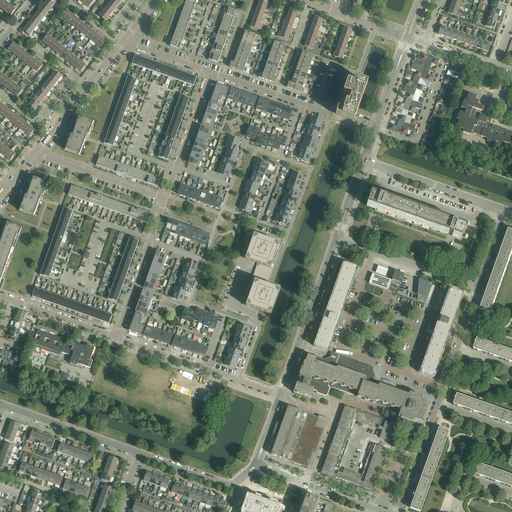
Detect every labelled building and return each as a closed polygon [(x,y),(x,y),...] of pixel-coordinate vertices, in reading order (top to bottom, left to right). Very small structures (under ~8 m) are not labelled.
[(91,0),(87,0),(84,4),(89,8),(94,2),(91,0)] [(194,9),(195,4),(186,1),(185,6),(194,9)] [(6,2),(1,9),(6,12),(11,6),(6,2)] [(46,2),(42,7),(49,12),(52,7),(46,2)] [(117,7),(111,2),(107,7),(113,12),(117,7)] [(502,5),(494,2),(492,8),(500,11),(502,5)] [(460,6),(450,3),(449,8),(461,12),(461,11),(459,10),(460,6)] [(258,4),(256,10),(264,13),(266,7),(258,4)] [(11,6),(6,12),(10,16),(16,10),(11,6)] [(192,14),(194,9),(185,6),(183,11),(192,14)] [(42,7),(38,12),(45,17),(49,12),(42,7)] [(113,12),(107,7),(103,12),(110,17),(113,12)] [(500,11),(492,8),(489,7),(487,13),(490,14),(498,17),(500,11)] [(460,14),(461,12),(449,8),(447,13),(456,17),(457,13),(460,14)] [(236,12),(227,9),(225,14),(234,18),(236,12)] [(290,9),(288,15),(296,18),(298,11),(290,9)] [(256,10),(254,16),(262,19),(264,13),(256,10)] [(62,17),(67,21),(72,15),(67,11),(62,17)] [(190,19),(192,14),(183,11),(181,16),(190,19)] [(38,12),(35,17),(41,22),(45,17),(38,12)] [(110,17),(103,12),(99,17),(106,22),(110,17)] [(232,23),(234,18),(225,14),(223,19),(232,23)] [(498,17),(490,14),(487,20),(496,23),(498,17)] [(77,19),(72,15),(67,21),(71,25),(77,19)] [(296,18),(288,15),(286,20),(294,23),(296,18)] [(188,24),(190,19),(181,16),(179,21),(188,24)] [(254,16),(252,22),(260,24),(262,19),(254,16)] [(35,17),(31,21),(37,26),(41,22),(35,17)] [(315,17),(313,23),(320,26),(323,20),(315,17)] [(81,22),(77,19),(71,25),(76,29),(81,22)] [(230,28),(232,23),(223,19),(221,24),(230,28)] [(294,23),(286,20),(284,26),(292,29),(294,23)] [(496,23),(487,20),(485,27),(494,30),(496,23)] [(31,21),(27,26),(33,31),(37,26),(31,21)] [(186,29),(188,24),(179,21),(177,26),(186,29)] [(86,26),(81,22),(76,29),(81,33),(86,26)] [(258,30),(260,24),(252,22),(250,27),(258,30)] [(313,23),(311,29),(318,32),(320,26),(313,23)] [(229,33),(230,28),(221,24),(219,30),(229,33)] [(23,31),(29,36),(33,31),(27,26),(23,31)] [(91,30),(86,26),(81,33),(86,36),(91,30)] [(185,34),(186,29),(177,26),(176,31),(185,34)] [(292,29),(284,26),(282,32),(290,35),(292,29)] [(438,35),(445,37),(448,29),(441,26),(438,35)] [(344,28),(342,34),(350,37),(352,31),(344,28)] [(311,29),(309,35),(316,38),(318,32),(311,29)] [(454,31),(448,29),(445,37),(451,39),(454,31)] [(96,34),(91,30),(86,36),(91,40),(96,34)] [(227,38),(229,33),(219,30),(218,35),(227,38)] [(183,39),(185,34),(176,31),(174,36),(183,39)] [(460,33),(454,31),(451,39),(457,41),(460,33)] [(256,36),(245,32),(243,36),(255,40),(256,36)] [(290,35),(282,32),(280,38),(287,41),(290,35)] [(466,35),(460,33),(457,41),(463,44),(466,35)] [(101,38),(96,34),(91,40),(95,44),(101,38)] [(350,37),(342,34),(340,40),(348,42),(350,37)] [(42,42),(47,45),(47,46),(52,39),(48,35),(42,42)] [(225,43),(227,38),(218,35),(216,40),(225,43)] [(309,35),(306,41),(314,44),(316,38),(309,35)] [(472,37),(466,35),(463,44),(469,46),(472,37)] [(181,45),(183,39),(174,36),(172,41),(181,45)] [(255,40),(243,36),(242,41),(253,45),(255,40)] [(478,40),(472,37),(469,46),(475,48),(478,40)] [(105,42),(101,38),(95,44),(100,48),(105,42)] [(52,39),(47,46),(52,49),(57,43),(52,39)] [(223,48),(225,43),(216,40),(214,45),(223,48)] [(348,42),(340,40),(338,45),(346,48),(348,42)] [(484,42),(478,40),(475,48),(481,50),(484,42)] [(179,50),(181,45),(172,41),(170,47),(179,50)] [(253,45),(242,41),(240,45),(251,49),(253,45)] [(306,41),(304,47),(312,49),(314,44),(306,41)] [(285,46),(274,42),(273,47),(284,51),(285,46)] [(490,44),(484,42),(481,50),(488,52),(490,46),(490,44)] [(8,50),(13,54),(18,47),(13,43),(8,50)] [(57,43),(52,49),(57,53),(62,47),(57,43)] [(221,53),(223,48),(214,45),(212,50),(221,53)] [(251,49),(240,45),(239,50),(250,54),(251,49)] [(346,48),(338,45),(336,51),(344,54),(346,48)] [(23,51),(18,47),(13,54),(18,57),(23,51)] [(62,47),(57,53),(62,57),(67,51),(62,47)] [(284,51),(273,47),(271,51),(282,55),(284,51)] [(220,58),(221,53),(212,50),(210,55),(220,58)] [(250,54),(239,50),(237,54),(248,58),(250,54)] [(28,55),(23,51),(18,57),(23,61),(28,55)] [(67,51),(62,57),(66,61),(72,54),(67,51)] [(282,55),(271,51),(269,56),(281,60),(282,55)] [(344,54),(336,51),(334,57),(342,60),(344,54)] [(314,56),(302,52),(301,57),(312,61),(314,56)] [(72,54),(66,61),(71,65),(76,58),(72,54)] [(248,58),(237,54),(235,59),(247,63),(248,58)] [(33,59),(28,55),(23,61),(27,65),(33,59)] [(218,64),(220,58),(210,55),(209,60),(218,64)] [(415,58),(413,64),(424,68),(428,57),(422,55),(420,60),(415,58)] [(137,67),(140,57),(135,56),(132,65),(137,67)] [(281,60),(269,56),(268,60),(279,64),(281,60)] [(142,68),(146,59),(140,57),(137,67),(142,68)] [(312,61),(301,57),(299,61),(310,65),(312,61)] [(439,60),(428,57),(424,68),(429,70),(431,64),(437,66),(439,60)] [(76,58),(71,65),(76,68),(81,62),(76,58)] [(37,62),(33,59),(27,65),(32,69),(37,62)] [(147,70),(151,61),(146,59),(142,68),(147,70)] [(247,63),(235,59),(234,64),(245,68),(247,63)] [(279,64),(268,60),(266,65),(277,69),(279,64)] [(152,72),(156,63),(151,61),(147,70),(152,72)] [(310,65),(299,61),(298,66),(309,70),(310,65)] [(42,66),(37,62),(32,69),(37,73),(42,66)] [(81,62),(76,68),(81,72),(86,66),(81,62)] [(158,74),(161,65),(156,63),(152,72),(158,74)] [(245,68),(234,64),(231,63),(229,68),(246,74),(247,68),(245,68)] [(424,68),(413,64),(411,69),(416,71),(414,77),(420,79),(424,68)] [(163,76),(166,66),(161,65),(158,74),(163,76)] [(277,69),(266,65),(265,69),(276,73),(277,69)] [(168,77),(171,68),(166,66),(163,76),(168,77)] [(309,70),(298,66),(296,70),(307,74),(309,70)] [(454,72),(448,70),(446,76),(458,80),(462,69),(456,66),(454,72)] [(173,79),(176,70),(171,68),(168,77),(173,79)] [(428,75),(429,70),(424,68),(420,79),(431,83),(433,77),(428,75)] [(276,73),(265,69),(263,74),(274,78),(276,73)] [(178,81),(181,72),(176,70),(173,79),(178,81)] [(307,74),(296,70),(294,75),(306,79),(307,74)] [(55,72),(51,77),(58,82),(62,77),(55,72)] [(183,83),(186,74),(181,72),(178,81),(183,83)] [(274,78),(263,74),(261,73),(259,78),(275,84),(277,79),(274,78)] [(188,85),(191,76),(186,74),(183,83),(188,85)] [(4,75),(0,79),(0,83),(3,86),(8,79),(4,75)] [(306,79),(294,75),(293,79),(304,83),(306,79)] [(197,77),(191,76),(188,85),(194,87),(197,77)] [(458,80),(446,76),(444,81),(450,83),(448,89),(454,91),(458,80)] [(58,82),(51,77),(48,81),(54,87),(58,82)] [(136,80),(127,77),(125,83),(135,86),(136,80)] [(407,80),(405,86),(416,90),(420,79),(414,77),(412,82),(407,80)] [(8,79),(3,86),(8,89),(13,83),(8,79)] [(304,83),(293,79),(291,84),(302,88),(304,83)] [(431,83),(420,79),(416,90),(422,92),(424,86),(429,88),(431,83)] [(54,87),(48,81),(44,86),(50,91),(54,87)] [(347,83),(339,107),(335,116),(354,122),(357,113),(367,84),(359,81),(357,87),(347,83)] [(13,83),(8,89),(13,93),(18,87),(13,83)] [(133,91),(135,86),(125,83),(124,88),(133,91)] [(302,88),(291,84),(289,83),(287,88),(303,94),(305,89),(302,88)] [(227,99),(231,90),(229,89),(217,84),(210,104),(216,106),(217,105),(218,101),(221,102),(223,97),(226,98),(227,99)] [(50,91),(44,86),(40,91),(46,96),(50,91)] [(416,90),(405,86),(403,91),(408,93),(406,99),(412,101),(416,90)] [(18,87),(13,93),(18,97),(23,91),(18,87)] [(131,96),(133,91),(124,88),(122,93),(131,96)] [(232,103),(236,91),(231,89),(231,90),(227,99),(232,101),(232,103)] [(446,94),(441,92),(439,98),(450,102),(454,91),(448,89),(446,94)] [(420,97),(422,92),(416,90),(412,101),(423,105),(425,99),(420,97)] [(46,96),(40,91),(36,96),(43,101),(46,96)] [(237,104),(241,93),(236,91),(232,103),(237,104)] [(129,101),(131,96),(122,93),(120,98),(129,101)] [(242,106),(246,95),(241,93),(237,104),(242,106)] [(470,135),(471,133),(472,132),(474,133),(473,134),(488,139),(487,141),(494,144),(495,142),(502,144),(503,142),(510,144),(511,139),(511,132),(492,125),(491,128),(488,127),(492,118),(480,114),(479,119),(473,117),(476,109),(482,111),(483,107),(477,105),(478,102),(475,101),(476,97),(468,94),(466,101),(464,101),(461,108),(466,110),(464,114),(459,112),(457,120),(459,121),(457,128),(464,130),(463,133),(470,135)] [(248,106),(251,97),(246,95),(242,106),(243,104),(248,106)] [(43,101),(36,96),(32,101),(39,106),(43,101)] [(189,99),(180,96),(178,101),(187,104),(189,99)] [(257,99),(251,97),(248,106),(253,108),(257,99)] [(127,106),(129,101),(120,98),(118,103),(127,106)] [(450,102),(439,98),(437,103),(442,105),(440,111),(446,113),(450,102)] [(399,102),(397,108),(408,112),(412,101),(406,99),(405,104),(399,102)] [(261,113),(265,102),(259,100),(256,109),(261,111),(261,113)] [(39,106),(32,101),(28,106),(35,111),(39,106)] [(185,110),(187,104),(178,101),(176,106),(185,110)] [(423,105),(412,101),(408,112),(414,114),(416,108),(421,110),(423,105)] [(266,115),(270,104),(265,102),(261,113),(266,115)] [(125,111),(127,106),(118,103),(116,108),(125,111)] [(219,107),(216,106),(210,104),(208,109),(217,112),(219,107)] [(272,115),(276,105),(270,104),(266,115),(267,115),(267,113),(272,115)] [(278,117),(281,107),(276,105),(272,115),(278,117)] [(184,115),(185,110),(176,106),(174,111),(184,115)] [(10,111),(6,107),(1,114),(5,118),(10,111)] [(283,119),(287,109),(281,107),(278,117),(283,119)] [(124,116),(125,111),(116,108),(115,113),(124,116)] [(408,112),(397,108),(395,113),(401,115),(399,121),(404,123),(408,112)] [(215,117),(217,112),(208,109),(206,114),(215,117)] [(292,111),(287,109),(283,119),(289,121),(292,111)] [(15,115),(10,111),(5,118),(10,121),(15,115)] [(182,120),(184,115),(174,111),(173,116),(182,120)] [(438,116),(433,114),(431,120),(442,124),(446,113),(440,111),(438,116)] [(412,119),(414,114),(408,112),(404,123),(415,127),(417,121),(412,119)] [(122,121),(124,116),(115,113),(113,118),(122,121)] [(214,123),(215,117),(206,114),(204,119),(214,123)] [(20,119),(15,115),(10,121),(15,125),(20,119)] [(180,125),(182,120),(173,116),(171,122),(180,125)] [(93,123),(79,118),(78,122),(72,136),(71,136),(66,149),(80,154),(87,136),(88,136),(93,123)] [(120,127),(122,121),(113,118),(111,123),(120,127)] [(310,118),(308,124),(320,128),(322,122),(310,118)] [(25,123),(20,119),(15,125),(20,129),(25,123)] [(212,128),(214,123),(204,119),(202,125),(212,128)] [(442,124),(431,120),(429,125),(434,127),(432,133),(438,135),(442,124)] [(391,124),(389,130),(400,134),(404,123),(399,121),(397,126),(391,124)] [(178,130),(180,125),(171,122),(169,127),(178,130)] [(30,127),(25,123),(20,129),(25,133),(30,127)] [(118,132),(120,127),(111,123),(109,128),(118,132)] [(415,127),(404,123),(400,134),(406,136),(408,130),(413,132),(415,127)] [(318,133),(320,128),(308,124),(310,125),(308,130),(306,129),(318,133)] [(35,130),(30,127),(25,133),(29,137),(35,130)] [(176,135),(178,130),(169,127),(167,132),(176,135)] [(116,137),(118,132),(109,128),(107,134),(116,137)] [(201,128),(199,133),(211,137),(213,132),(201,128)] [(252,139),(256,128),(255,128),(255,129),(249,128),(246,137),(252,139)] [(256,144),(261,130),(256,128),(252,139),(257,141),(256,144)] [(316,139),(318,133),(306,129),(304,135),(317,140),(318,139),(316,139)] [(261,146),(265,134),(260,132),(261,130),(256,144),(261,146)] [(175,140),(176,135),(167,132),(165,137),(175,140)] [(211,137),(199,133),(198,138),(207,141),(209,136),(211,137)] [(430,138),(425,136),(423,142),(434,146),(438,135),(432,133),(430,138)] [(115,142),(116,137),(107,134),(106,139),(115,142)] [(267,147),(271,137),(270,137),(270,138),(265,136),(266,134),(265,134),(261,146),(267,147)] [(315,145),(317,140),(304,135),(305,136),(303,141),(315,145)] [(173,145),(175,140),(165,137),(164,142),(162,141),(173,145)] [(273,148),(277,137),(276,137),(276,138),(271,137),(267,147),(267,148),(268,146),(273,148)] [(282,139),(277,137),(273,148),(278,150),(282,139)] [(207,141),(198,138),(196,143),(207,147),(205,146),(207,141)] [(237,146),(239,141),(230,138),(228,143),(237,146)] [(113,147),(115,142),(106,139),(104,144),(113,147)] [(171,150),(173,145),(162,141),(160,146),(171,150)] [(313,151),(315,145),(303,141),(301,147),(313,151)] [(207,147),(196,143),(194,148),(205,152),(207,147)] [(235,151),(237,146),(228,143),(226,148),(238,152),(235,151)] [(169,155),(171,150),(160,146),(160,147),(162,147),(160,152),(169,155)] [(5,147),(0,154),(5,157),(10,151),(5,147)] [(313,151),(301,147),(302,147),(300,153),(310,156),(312,151),(313,151)] [(205,152),(194,148),(192,153),(203,157),(204,157),(202,156),(203,152),(205,152)] [(236,157),(238,152),(226,148),(227,149),(225,153),(236,157)] [(10,151),(5,157),(10,161),(15,155),(10,151)] [(167,161),(169,155),(160,152),(158,158),(167,161)] [(203,157),(192,153),(190,158),(202,162),(203,157)] [(235,162),(236,157),(225,153),(225,154),(227,154),(225,159),(224,158),(224,159),(235,162)] [(308,162),(310,156),(300,153),(298,158),(301,159),(300,161),(304,162),(305,161),(308,162)] [(101,168),(105,159),(99,157),(96,166),(101,168)] [(202,162),(190,158),(188,164),(198,167),(200,162),(202,163),(202,162)] [(106,170),(110,161),(105,159),(101,168),(106,170)] [(234,163),(235,162),(224,159),(222,164),(231,167),(233,162),(234,163)] [(111,171),(115,162),(110,161),(106,170),(111,171)] [(257,161),(255,166),(267,170),(265,169),(267,164),(257,161)] [(117,173),(120,164),(115,162),(111,171),(117,173)] [(122,175),(125,166),(120,164),(117,173),(122,175)] [(230,172),(231,167),(222,164),(220,169),(230,172)] [(127,177),(130,168),(125,166),(122,175),(127,177)] [(267,170),(255,166),(254,172),(265,176),(267,170)] [(132,179),(135,170),(130,168),(127,177),(132,179)] [(228,178),(230,172),(220,169),(218,174),(228,178)] [(137,180),(140,171),(135,170),(132,179),(137,180)] [(142,182),(145,173),(140,171),(137,180),(142,182)] [(265,176),(254,172),(252,177),(261,180),(263,175),(265,176)] [(147,184),(150,175),(145,173),(142,182),(147,184)] [(291,173),(289,178),(301,182),(303,177),(291,173)] [(152,186),(155,177),(150,175),(147,184),(152,186)] [(161,179),(155,177),(152,186),(158,188),(161,179)] [(259,186),(261,180),(252,177),(250,182),(248,182),(259,186)] [(299,188),(301,182),(289,178),(287,184),(299,188)] [(48,184),(33,179),(27,197),(25,196),(21,209),(35,214),(41,196),(43,197),(48,184)] [(259,186),(248,182),(246,187),(256,191),(258,185),(259,186)] [(183,197),(187,185),(181,184),(177,195),(183,197)] [(297,193),(299,188),(287,184),(289,185),(288,189),(287,189),(287,190),(298,194),(298,193),(297,193)] [(188,199),(191,189),(186,187),(187,186),(187,185),(183,197),(188,199)] [(74,198),(77,189),(71,187),(68,196),(74,198)] [(256,191),(246,187),(244,193),(255,196),(254,196),(256,191)] [(79,200),(82,190),(77,189),(74,198),(79,200)] [(193,200),(196,191),(191,189),(188,199),(193,200)] [(84,201),(87,192),(82,190),(79,200),(84,201)] [(296,199),(298,194),(287,190),(285,195),(296,199)] [(198,202),(201,193),(196,191),(193,200),(198,202)] [(89,203),(92,194),(87,192),(84,201),(89,203)] [(203,204),(206,195),(201,193),(198,202),(203,204)] [(253,202),(255,196),(244,193),(246,193),(244,199),(253,202)] [(94,205),(97,196),(92,194),(89,203),(94,205)] [(208,206),(212,196),(206,195),(203,204),(208,206)] [(294,204),(296,199),(285,195),(283,200),(282,200),(294,204)] [(370,195),(367,205),(374,208),(375,208),(374,212),(447,237),(448,234),(456,237),(461,239),(461,238),(464,228),(457,226),(458,224),(458,222),(449,219),(448,221),(448,222),(370,195)] [(99,207),(102,198),(97,196),(94,205),(99,207)] [(213,208),(217,196),(216,198),(212,196),(208,206),(213,208)] [(223,198),(217,196),(213,208),(219,209),(219,207),(221,208),(222,203),(221,202),(223,198)] [(104,209),(107,199),(102,198),(99,207),(104,209)] [(109,210),(112,201),(107,199),(104,209),(109,210)] [(251,207),(253,202),(244,199),(242,204),(251,207)] [(294,205),(294,204),(282,200),(280,205),(291,209),(293,204),(294,205)] [(114,212),(117,203),(112,201),(109,210),(114,212)] [(119,214),(123,205),(117,203),(114,212),(119,214)] [(249,213),(251,207),(242,204),(240,209),(243,210),(242,212),(246,213),(247,212),(249,213)] [(124,216),(128,207),(123,205),(119,214),(124,216)] [(289,215),(291,209),(280,205),(278,211),(289,215)] [(130,218),(133,209),(128,207),(124,216),(130,218)] [(71,217),(73,212),(63,209),(62,214),(71,217)] [(135,219),(138,210),(133,209),(130,218),(135,219)] [(140,221),(143,212),(138,210),(135,219),(140,221)] [(287,220),(289,215),(278,211),(276,216),(287,220)] [(148,214),(143,212),(140,221),(145,223),(148,214)] [(69,222),(71,217),(62,214),(60,219),(69,222)] [(285,226),(287,220),(276,216),(274,222),(279,223),(278,224),(282,226),(283,225),(285,226)] [(67,227),(69,222),(60,219),(58,224),(67,227)] [(169,234),(173,223),(168,221),(164,232),(169,234)] [(175,234),(178,225),(173,223),(169,234),(170,234),(170,232),(175,234)] [(0,283),(20,228),(7,224),(0,244),(0,283)] [(65,233),(67,227),(58,224),(56,229),(65,233)] [(180,236),(184,227),(178,225),(175,234),(180,236)] [(185,238),(189,228),(184,227),(180,236),(185,238)] [(190,240),(194,230),(189,228),(185,238),(190,240)] [(63,238),(65,233),(56,229),(54,234),(63,238)] [(195,241),(199,232),(194,230),(190,240),(195,241)] [(511,230),(509,230),(503,246),(511,248),(511,230)] [(201,243),(204,234),(199,232),(195,241),(201,243)] [(62,243),(63,238),(54,234),(53,240),(62,243)] [(209,236),(204,234),(201,243),(206,245),(207,243),(208,243),(209,241),(208,241),(209,236)] [(273,270),(282,245),(254,235),(245,260),(257,264),(273,270)] [(137,246),(139,241),(130,238),(128,243),(137,246)] [(60,248),(62,243),(53,240),(51,245),(60,248)] [(137,246),(128,243),(126,248),(135,252),(137,246)] [(58,253),(60,248),(51,245),(49,250),(58,253)] [(511,248),(503,246),(498,262),(508,265),(511,252),(511,248)] [(133,257),(135,252),(126,248),(124,253),(133,257)] [(56,258),(58,253),(49,250),(47,255),(56,258)] [(166,256),(157,253),(157,252),(155,258),(164,261),(166,256)] [(131,262),(133,257),(124,253),(122,258),(131,262)] [(54,263),(56,258),(47,255),(45,260),(54,263)] [(130,267),(131,262),(122,258),(120,264),(130,267)] [(163,266),(164,261),(155,258),(153,263),(163,266)] [(53,268),(54,263),(45,260),(43,265),(53,268)] [(185,262),(183,268),(194,272),(196,266),(185,262)] [(498,262),(492,278),(502,281),(508,265),(498,262)] [(163,266),(153,263),(151,268),(161,271),(163,266)] [(128,272),(130,267),(120,264),(119,269),(128,272)] [(267,286),(273,270),(257,264),(252,280),(267,286)] [(326,351),(356,268),(344,264),(314,347),(326,351)] [(51,273),(53,268),(43,265),(42,270),(51,273)] [(161,271),(151,268),(150,273),(159,276),(161,271)] [(192,277),(194,272),(183,268),(185,269),(183,273),(192,277)] [(388,271),(378,268),(375,275),(385,278),(388,271)] [(126,277),(128,272),(119,269),(117,274),(126,277)] [(49,279),(51,273),(42,270),(40,275),(49,279)] [(395,271),(391,281),(388,291),(391,292),(397,294),(404,274),(395,271)] [(157,281),(159,276),(150,273),(148,278),(157,281)] [(191,282),(192,277),(183,273),(181,279),(192,282),(191,282)] [(124,282),(126,277),(117,274),(115,279),(124,282)] [(369,284),(388,291),(391,281),(372,274),(369,284)] [(155,286),(157,281),(148,278),(146,283),(157,287),(155,286)] [(492,278),(486,294),(496,297),(502,281),(492,278)] [(122,287),(124,282),(115,279),(113,284),(122,287)] [(190,287),(192,282),(181,279),(183,279),(181,284),(179,283),(190,287)] [(271,315),(280,290),(273,288),(267,286),(252,280),(243,305),(256,310),(271,315)] [(157,287),(146,283),(144,289),(155,293),(157,287)] [(188,293),(190,287),(179,283),(177,288),(176,288),(188,293)] [(430,284),(419,283),(417,301),(425,304),(431,287),(431,286),(431,285),(430,284)] [(121,292),(122,287),(113,284),(111,289),(121,292)] [(37,299),(41,290),(35,288),(32,297),(37,299)] [(188,293),(176,288),(174,293),(184,297),(185,292),(188,293)] [(119,297),(121,292),(111,289),(110,294),(119,297)] [(43,301),(46,292),(41,290),(37,299),(43,301)] [(448,333),(462,295),(450,290),(420,373),(432,378),(448,333)] [(143,291),(141,297),(151,300),(152,295),(143,291)] [(48,303),(51,294),(46,292),(43,301),(48,303)] [(182,302),(184,297),(174,293),(172,299),(182,302)] [(53,304),(56,295),(51,294),(48,303),(53,304)] [(117,303),(119,297),(110,294),(108,300),(117,303)] [(491,313),(496,297),(486,294),(481,310),(491,313)] [(58,306),(61,297),(56,295),(53,304),(58,306)] [(63,308),(66,299),(61,297),(58,306),(63,308)] [(151,300),(141,297),(139,302),(149,305),(151,300)] [(68,310),(71,301),(66,299),(63,308),(68,310)] [(73,312),(76,303),(71,301),(68,310),(73,312)] [(147,310),(149,305),(139,302),(138,307),(147,310)] [(78,313),(81,304),(76,303),(73,312),(78,313)] [(83,315),(87,306),(81,304),(78,313),(83,315)] [(88,317),(92,308),(87,306),(83,315),(88,317)] [(147,310),(138,307),(136,312),(142,315),(145,316),(147,310)] [(94,319),(97,310),(92,308),(88,317),(94,319)] [(187,321),(190,311),(185,309),(182,319),(187,321)] [(17,314),(15,318),(23,321),(26,314),(16,310),(15,313),(17,314)] [(99,321),(102,312),(97,310),(94,319),(99,321)] [(193,323),(197,311),(197,310),(196,313),(190,311),(187,321),(193,323)] [(199,322),(202,312),(197,311),(193,323),(194,320),(199,322)] [(104,323),(107,313),(102,312),(99,321),(104,323)] [(144,320),(141,319),(142,316),(141,316),(142,315),(136,312),(135,314),(129,332),(142,336),(143,336),(146,328),(143,327),(143,326),(142,326),(144,320)] [(204,325),(208,314),(202,312),(199,322),(204,324),(204,325)] [(112,315),(107,313),(104,323),(109,324),(112,315)] [(208,329),(212,318),(207,316),(208,314),(204,325),(209,327),(208,329)] [(12,321),(11,324),(21,328),(23,321),(15,318),(14,322),(12,321)] [(218,320),(212,318),(208,329),(214,331),(218,320)] [(21,328),(11,324),(10,328),(12,328),(10,332),(18,335),(21,328)] [(237,325),(235,331),(247,335),(249,329),(246,328),(246,327),(242,325),(242,326),(237,325)] [(148,338),(152,329),(146,327),(146,328),(143,336),(143,337),(148,338)] [(153,340),(157,331),(152,329),(148,338),(153,340)] [(65,340),(38,330),(32,346),(60,356),(61,353),(72,357),(69,364),(77,367),(78,364),(90,369),(93,361),(90,360),(95,348),(87,345),(86,348),(74,343),(73,346),(64,343),(65,340)] [(159,342),(162,333),(157,331),(153,340),(159,342)] [(245,340),(247,335),(235,331),(233,336),(246,341),(245,340)] [(18,335),(10,332),(9,336),(7,336),(6,339),(16,342),(18,335)] [(164,344),(167,335),(162,333),(159,342),(164,344)] [(169,346),(172,336),(167,335),(164,344),(169,346)] [(244,347),(246,341),(233,336),(232,337),(236,338),(234,343),(244,347)] [(177,349),(181,339),(175,337),(172,347),(177,349)] [(183,351),(186,341),(181,339),(177,349),(183,351)] [(474,349),(490,355),(494,345),(478,339),(474,349)] [(188,353),(191,343),(186,341),(183,351),(188,353)] [(193,354),(197,345),(191,343),(188,353),(193,354)] [(242,352),(244,347),(234,343),(232,348),(229,347),(229,348),(242,352)] [(199,356),(202,347),(197,345),(193,354),(199,356)] [(510,350),(494,345),(490,355),(506,360),(510,350)] [(208,349),(202,347),(199,356),(204,358),(208,349)] [(242,353),(242,352),(229,348),(227,353),(238,357),(240,352),(242,353)] [(10,366),(11,363),(14,353),(11,352),(10,354),(6,352),(4,361),(3,363),(10,366)] [(17,354),(14,353),(11,363),(18,366),(21,357),(17,356),(17,354)] [(236,363),(238,357),(227,353),(225,359),(236,363)] [(294,390),(293,393),(294,393),(309,398),(310,399),(311,397),(312,394),(313,392),(313,390),(316,391),(317,393),(325,396),(327,396),(330,389),(333,386),(358,395),(358,396),(357,397),(375,403),(376,401),(401,410),(400,412),(398,417),(399,418),(401,418),(402,419),(404,420),(406,420),(408,421),(409,421),(411,422),(414,423),(415,420),(422,422),(422,421),(423,419),(423,418),(424,416),(424,415),(425,413),(425,412),(427,408),(429,402),(424,400),(422,400),(423,397),(410,392),(409,395),(394,390),(395,387),(374,379),(375,375),(374,375),(373,372),(373,371),(374,368),(369,366),(358,362),(334,354),(333,354),(331,353),(329,357),(325,359),(314,356),(313,358),(307,355),(305,359),(303,365),(298,378),(298,379),(297,383),(295,389),(294,390)] [(234,369),(236,363),(225,359),(224,359),(226,360),(224,365),(234,369)] [(454,405),(471,410),(474,400),(458,395),(454,405)] [(474,400),(471,410),(486,416),(490,406),(474,400)] [(490,406),(486,416),(502,422),(506,412),(490,406)] [(310,469),(327,421),(288,407),(271,455),(310,469)] [(339,469),(349,441),(355,422),(359,412),(345,407),(337,429),(336,429),(336,430),(336,431),(336,432),(321,473),(335,478),(339,469)] [(365,414),(359,412),(355,422),(362,424),(365,414)] [(511,413),(506,412),(502,422),(511,424),(511,413)] [(372,417),(365,414),(362,424),(368,426),(372,417)] [(375,428),(378,419),(372,417),(368,426),(375,428)] [(382,431),(385,421),(378,419),(375,428),(382,431)] [(390,442),(396,425),(385,421),(382,431),(379,438),(390,442)] [(11,422),(9,428),(18,431),(20,425),(11,422)] [(9,428),(7,433),(16,436),(18,431),(9,428)] [(438,429),(433,444),(443,448),(448,432),(438,429)] [(35,443),(38,434),(32,432),(29,440),(35,443)] [(14,442),(16,436),(7,433),(5,439),(14,442)] [(44,436),(38,434),(35,443),(40,445),(44,436)] [(49,438),(44,436),(40,445),(46,447),(49,438)] [(55,440),(49,438),(46,447),(52,449),(55,440)] [(57,452),(63,454),(66,445),(60,443),(57,452)] [(5,444),(3,450),(12,453),(14,447),(5,444)] [(372,491),(381,466),(387,449),(373,444),(362,475),(344,469),(343,470),(339,469),(335,478),(372,491)] [(433,444),(427,460),(437,464),(443,448),(433,444)] [(72,447),(66,445),(63,454),(69,456),(72,447)] [(78,449),(72,447),(69,456),(75,458),(78,449)] [(83,452),(78,449),(75,458),(80,460),(83,452)] [(3,450),(1,455),(10,459),(12,453),(3,450)] [(89,454),(83,452),(80,460),(86,462),(89,454)] [(95,456),(89,454),(86,462),(92,464),(95,456)] [(1,455),(0,458),(0,461),(8,464),(10,459),(1,455)] [(109,456),(107,462),(116,466),(118,460),(109,456)] [(427,460),(421,477),(431,480),(437,464),(427,460)] [(116,466),(107,462),(105,468),(114,471),(116,466)] [(22,463),(20,469),(19,472),(25,474),(28,465),(22,463)] [(476,474),(492,480),(496,470),(480,464),(476,474)] [(34,467),(28,465),(25,474),(31,476),(34,467)] [(39,469),(34,467),(31,476),(36,478),(39,469)] [(114,471),(105,468),(103,474),(112,477),(114,471)] [(45,471),(39,469),(36,478),(42,480),(45,471)] [(511,476),(496,470),(492,480),(508,486),(511,476)] [(51,473),(45,471),(42,480),(48,482),(51,473)] [(143,481),(149,483),(152,474),(146,472),(143,481)] [(57,475),(51,473),(48,482),(54,484),(57,475)] [(112,477),(103,474),(101,480),(110,483),(112,477)] [(158,476),(152,474),(149,483),(155,485),(158,476)] [(63,478),(57,475),(54,484),(60,486),(63,478)] [(164,478),(158,476),(155,485),(161,487),(164,478)] [(421,477),(416,493),(426,496),(431,480),(421,477)] [(170,481),(164,478),(161,487),(167,489),(170,481)] [(63,489),(69,491),(72,482),(66,480),(63,489)] [(78,484),(72,482),(69,491),(75,493),(78,484)] [(83,487),(78,484),(75,493),(80,495),(83,487)] [(171,493),(177,495),(180,486),(174,484),(171,493)] [(104,485),(102,491),(111,494),(113,488),(104,485)] [(186,488),(180,486),(177,495),(183,497),(186,488)] [(89,489),(84,487),(83,487),(80,495),(86,497),(89,489)] [(192,490),(186,488),(183,497),(189,499),(192,490)] [(197,492),(192,490),(189,499),(194,501),(197,492)] [(33,491),(31,497),(40,500),(42,494),(33,491)] [(111,494),(102,491),(100,497),(109,500),(111,494)] [(203,494),(197,492),(194,501),(200,503),(203,494)] [(416,493),(410,509),(419,511),(420,511),(426,496),(416,493)] [(209,496),(203,494),(200,503),(206,505),(209,496)] [(281,511),(283,507),(271,503),(267,501),(247,494),(244,503),(243,505),(240,511),(281,511)] [(215,498),(209,496),(206,505),(211,507),(215,498)] [(332,511),(335,506),(306,496),(305,499),(300,511),(332,511)] [(40,500),(31,497),(29,503),(38,506),(40,500)] [(109,500),(100,497),(98,503),(107,506),(109,500)] [(220,500),(215,498),(211,507),(217,509),(220,500)] [(226,502),(220,500),(217,509),(223,511),(226,502)] [(132,511),(134,511),(138,511),(141,504),(135,502),(132,511)] [(38,506),(29,503),(27,509),(36,511),(38,506)] [(107,506),(98,503),(96,509),(105,511),(107,506)]
